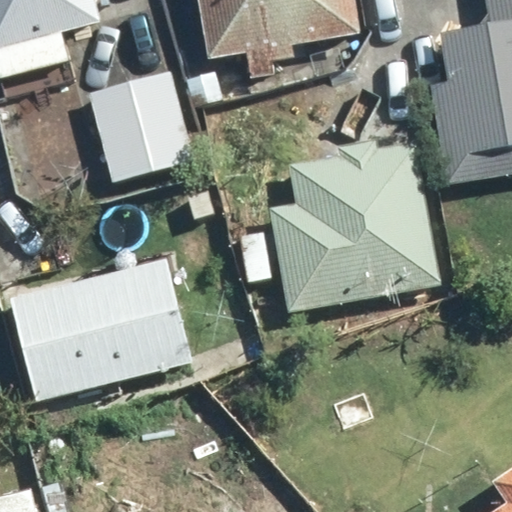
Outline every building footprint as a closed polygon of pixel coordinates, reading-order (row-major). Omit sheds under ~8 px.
[(84,0),(0,0),(0,59),(94,35),(84,0)] [(289,68),(287,56),(354,45),(346,0),(188,0),(199,69),(242,63),(246,88),(268,85),(266,72),(289,68)] [(511,186),(511,0),(477,0),(483,39),(430,46),(436,95),(424,97),(442,198),(511,186)] [(172,78),(81,104),(108,198),(198,173),(172,78)] [(334,168),(283,176),(290,214),(264,219),(282,324),(436,298),(411,152),(374,158),(373,150),(332,157),(334,168)] [(204,191),(148,211),(161,245),(183,237),(191,259),(224,247),(204,191)] [(161,269),(1,309),(28,416),(188,376),(161,269)] [(362,388),(319,407),(335,444),(378,425),(362,388)] [(495,511),(511,511),(511,474),(483,493),(495,511)]
